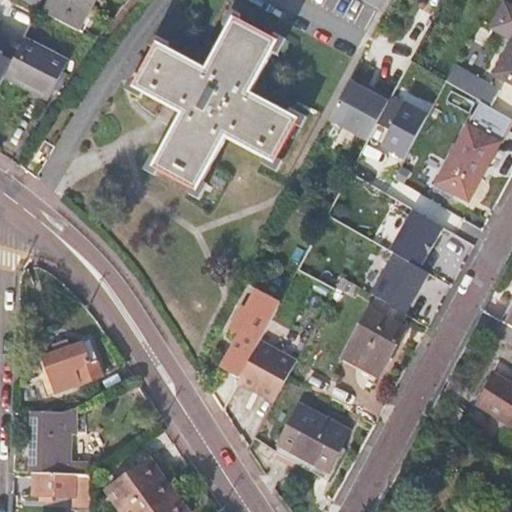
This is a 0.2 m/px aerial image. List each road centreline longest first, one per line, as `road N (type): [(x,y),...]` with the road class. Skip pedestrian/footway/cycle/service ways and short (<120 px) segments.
road 1 (unclassified): [(249,511),(103,284),(7,197)]
road 2 (residential): [(350,511),(511,222)]
road 3 (residential): [(7,197),(0,337)]
